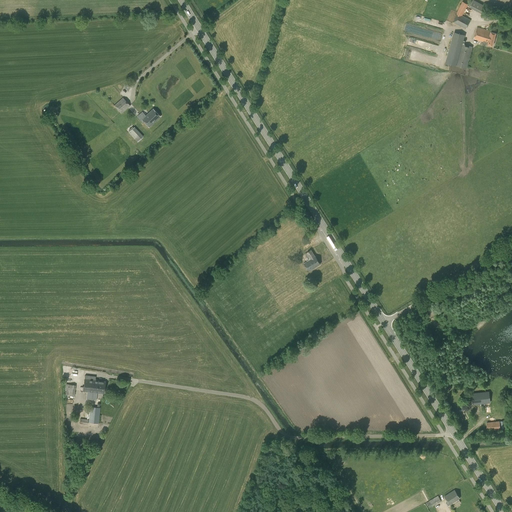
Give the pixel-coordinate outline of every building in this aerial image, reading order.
[(471,8),(483,13),(486,5),(473,0),(471,8)] [(453,23),(466,29),(471,20),(462,16),(468,5),(462,2),(456,13),(458,14),(453,23)] [(496,33),(491,32),(491,31),(477,27),(473,39),(483,42),(482,43),(487,45),(492,46),(496,33)] [(448,63),(466,69),(472,47),(461,44),(463,36),(457,34),(454,41),(452,49),(448,63)] [(123,97),(114,106),(121,114),(130,106),(123,97)] [(153,109),(142,119),(149,127),(160,116),(153,109)] [(128,132),(137,142),(143,136),(134,127),(128,132)] [(309,271),(320,264),(311,250),(306,253),(310,259),(304,263),(309,271)] [(105,381),(96,381),(96,380),(96,376),(85,375),(83,391),(93,392),(92,395),(86,395),(86,400),(97,401),(97,393),(104,393),(105,381)] [(74,396),(76,385),(68,384),(69,382),(66,382),(64,395),(74,396)] [(473,405),(490,403),(489,392),(472,394),(473,405)] [(90,407),(89,422),(98,423),(100,408),(90,407)] [(499,421),(486,422),(487,431),(500,429),(499,421)] [(450,505),(460,498),(454,490),(444,497),(450,505)] [(429,508),(441,501),(438,496),(426,503),(429,508)]
